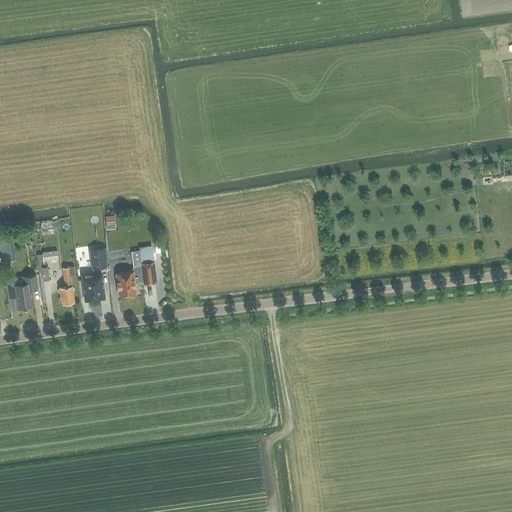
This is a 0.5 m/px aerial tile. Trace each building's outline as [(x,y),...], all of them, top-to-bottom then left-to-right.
[(100,217),(80,219),(81,231),(91,230),(92,236),(95,236),(101,235),(104,235),(104,229),(101,229),(100,217)] [(16,230),(17,240),(30,239),(29,229),(16,230)] [(471,247),(478,241),(473,236),(467,243),(471,247)] [(0,242),(0,254),(1,261),(13,259),(10,241),(0,242)] [(131,271),(116,272),(119,294),(120,294),(122,295),(126,295),(127,293),(136,292),(134,280),(138,280),(138,281),(143,280),(144,282),(157,280),(154,260),(152,243),(139,245),(139,248),(132,249),(134,266),(131,271)] [(91,259),(92,268),(107,266),(104,247),(95,248),(96,258),(91,259)] [(42,252),(43,259),(57,257),(56,250),(42,252)] [(111,265),(116,265),(114,256),(106,257),(110,285),(114,285),(111,265)] [(70,274),(75,274),(74,265),(63,267),(66,286),(59,287),(61,302),(74,300),(70,274)] [(49,280),(47,267),(40,268),(42,281),(49,280)] [(101,273),(83,275),(86,299),(104,297),(101,273)] [(14,278),(17,294),(9,295),(10,307),(18,306),(18,307),(33,305),(31,288),(38,287),(36,275),(25,276),(14,278)]
